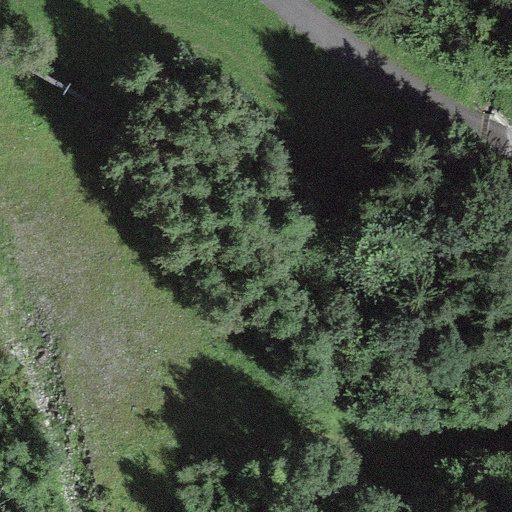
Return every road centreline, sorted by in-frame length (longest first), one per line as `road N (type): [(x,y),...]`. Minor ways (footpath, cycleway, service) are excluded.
road 1 (track): [(511,468),(340,450),(224,417)]
road 2 (track): [(511,142),(339,37),(297,0)]
